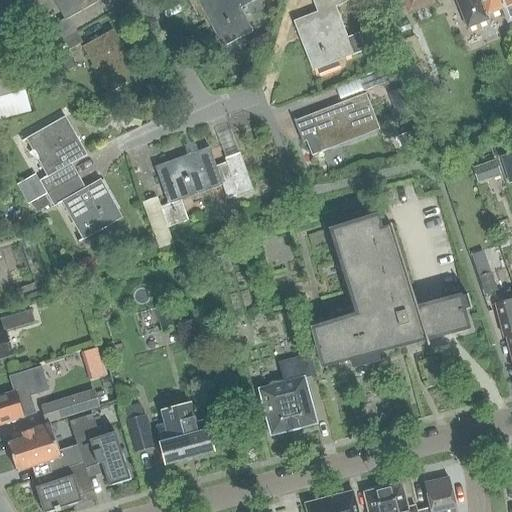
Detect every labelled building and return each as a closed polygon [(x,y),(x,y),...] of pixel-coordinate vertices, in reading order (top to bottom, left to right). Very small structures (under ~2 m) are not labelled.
[(0,0),(0,27),(14,22),(5,0),(0,0)] [(68,20),(98,3),(96,0),(52,0),(65,22),(68,20)] [(257,0),(196,0),(224,49),(253,32),(241,9),(257,0)] [(334,7),(346,3),(344,0),(311,0),(316,13),(292,22),(311,71),(352,55),(334,7)] [(400,0),(407,13),(435,2),(433,0),(400,0)] [(511,0),(454,0),(466,29),(489,20),(487,16),(501,10),(506,24),(511,21),(511,0)] [(76,34),(68,20),(65,22),(44,33),(52,47),(76,34)] [(125,88),(141,79),(114,30),(82,48),(109,95),(124,87),(125,88)] [(81,43),(76,34),(52,47),(57,56),(81,43)] [(0,51),(0,76),(16,72),(10,48),(0,51)] [(384,68),(357,79),(362,92),(389,81),(384,68)] [(19,73),(0,77),(0,120),(29,113),(19,73)] [(364,93),(309,115),(294,121),(302,142),(305,141),(312,157),(379,130),(364,93)] [(410,103),(393,110),(398,123),(415,116),(410,103)] [(48,195),(78,177),(72,166),(87,157),(65,118),(26,141),(47,177),(40,181),(48,195)] [(397,137),(403,153),(417,147),(412,131),(397,137)] [(237,196),(252,191),(240,157),(214,166),(208,148),(153,167),(167,205),(159,208),(166,229),(186,222),(179,202),(222,186),(226,198),(236,195),(237,196)] [(511,154),(501,158),(506,174),(511,171),(511,154)] [(471,168),(476,183),(500,175),(495,160),(471,168)] [(78,177),(48,195),(56,210),(64,206),(85,241),(123,219),(101,181),(85,190),(78,177)] [(42,193),(37,183),(26,189),(32,199),(42,193)] [(49,204),(44,197),(31,204),(36,212),(49,204)] [(141,203),(157,249),(171,244),(154,198),(141,203)] [(416,309),(390,225),(379,228),(376,217),(330,231),(355,316),(310,330),(321,367),(350,360),(352,368),(356,367),(355,365),(373,361),(373,362),(377,361),(375,353),(424,340),(426,347),(428,346),(426,340),(466,329),(458,298),(416,309)] [(33,237),(22,240),(25,248),(35,245),(33,237)] [(479,250),(470,253),(488,307),(501,303),(491,272),(486,273),(479,250)] [(511,257),(511,254),(502,256),(505,265),(511,262),(511,257)] [(155,307),(162,332),(176,328),(169,303),(155,307)] [(30,309),(0,318),(0,322),(3,331),(33,322),(30,309)] [(4,331),(0,332),(0,359),(11,356),(4,331)] [(95,378),(111,373),(102,346),(86,351),(95,378)] [(315,376),(310,356),(277,365),(283,383),(259,390),(265,412),(263,412),(270,437),(316,424),(303,379),(315,376)] [(431,365),(422,368),(428,389),(438,386),(431,365)] [(0,424),(10,421),(12,423),(18,421),(18,418),(23,417),(22,417),(34,413),(29,396),(47,390),(40,367),(9,377),(13,393),(0,396),(0,424)] [(93,390),(40,406),(45,424),(98,407),(93,390)] [(207,434),(210,428),(208,423),(203,421),(193,424),(188,405),(162,412),(170,442),(160,445),(165,464),(212,451),(207,434)] [(98,412),(107,442),(88,448),(103,495),(125,488),(115,457),(131,453),(116,406),(98,412)] [(124,420),(132,452),(154,447),(146,414),(124,420)] [(42,475),(78,463),(71,445),(56,451),(47,425),(23,433),(23,432),(11,436),(13,442),(8,444),(17,472),(38,465),(42,475)] [(73,502),(71,496),(91,490),(83,467),(81,462),(78,463),(42,475),(44,483),(35,487),(44,511),(54,508),(55,510),(60,508),(59,507),(73,502)] [(455,511),(447,478),(423,484),(429,511),(455,511)] [(415,511),(414,507),(406,509),(400,485),(364,495),(366,503),(368,511),(415,511)] [(306,511),(368,511),(366,503),(356,505),(352,492),(304,504),(306,511)]
